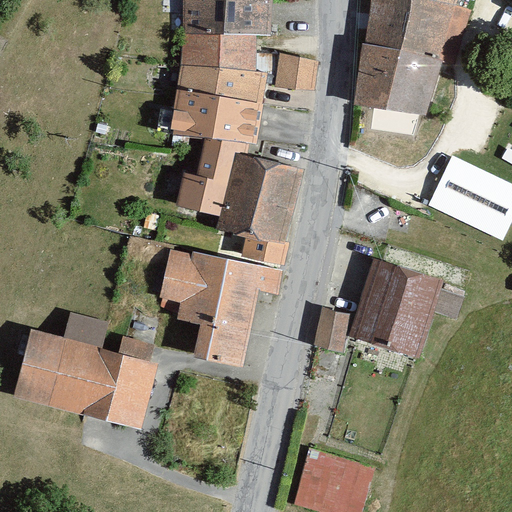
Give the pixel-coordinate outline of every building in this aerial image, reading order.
[(190,0),(189,40),(261,44),(277,43),(279,0),(190,0)] [(466,0),(381,0),(372,52),(451,70),(461,72),(477,16),(463,12),(466,0)] [(189,40),(188,69),(261,79),(261,44),(189,40)] [(451,70),(372,52),(362,114),(435,125),(451,70)] [(319,66),(286,59),(283,92),(318,96),(319,66)] [(261,79),(188,69),(186,98),(270,112),(271,80),(261,79)] [(270,112),(186,98),(177,142),(212,148),(251,153),(264,153),(270,112)] [(251,153),(212,148),(205,181),(190,179),(181,215),(231,225),(248,162),(251,153)] [(505,238),(511,223),(511,179),(452,152),(429,203),(505,238)] [(309,177),(248,162),(231,225),(228,237),(254,244),(290,253),(309,177)] [(290,253),(254,244),(247,269),(288,278),(294,253),(290,253)] [(247,269),(178,255),(167,306),(189,311),(185,328),(210,333),(203,366),(247,375),(263,299),(283,304),(288,278),(247,269)] [(453,289),(387,266),(360,342),(426,366),(453,289)] [(356,320),(330,314),(321,350),(348,356),(356,320)] [(163,368),(39,335),(21,400),(145,434),(163,368)] [(370,511),(382,473),(315,454),(299,509),(310,511),(370,511)]
